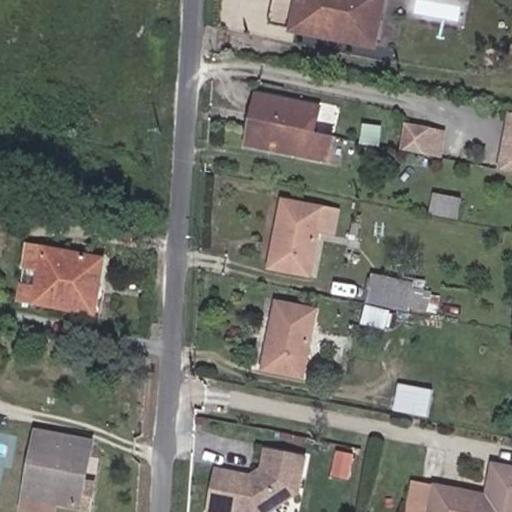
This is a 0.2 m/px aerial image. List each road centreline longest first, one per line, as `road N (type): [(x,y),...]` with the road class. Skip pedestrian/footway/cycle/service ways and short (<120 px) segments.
road 1 (residential): [(194,0),(158,511)]
road 2 (unknown): [(168,373),(381,412)]
